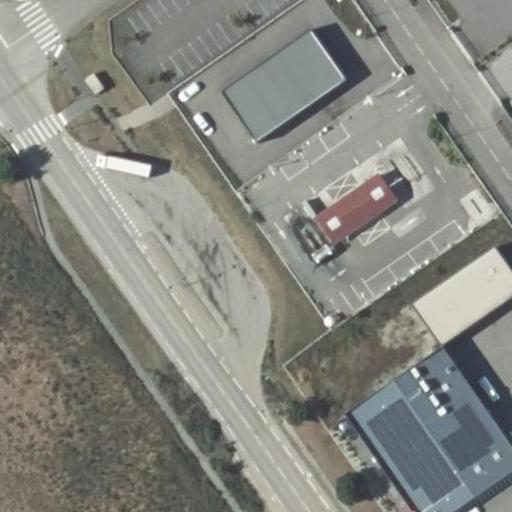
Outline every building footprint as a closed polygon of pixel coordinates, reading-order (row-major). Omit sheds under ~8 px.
[(352,81),(314,32),(226,93),(261,143),(352,81)] [(94,74),(85,80),(96,95),(105,88),(94,74)] [(377,180),(322,217),(338,241),(393,203),(377,180)] [(511,296),(511,264),(499,246),(417,303),(445,343),(511,296)] [(450,511),(511,469),(511,444),(445,347),(350,413),(419,511),(450,511)]
